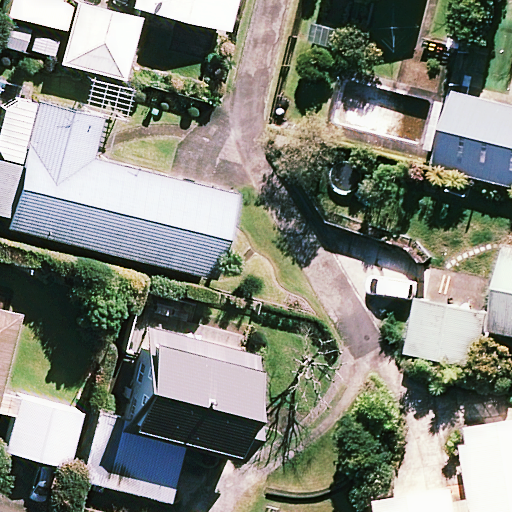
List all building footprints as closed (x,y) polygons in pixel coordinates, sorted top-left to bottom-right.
[(141,15),(75,0),(70,0),(55,67),(125,83),(141,15)] [(132,0),(131,5),(226,29),(233,0),(132,0)] [(356,29),(322,19),(312,52),(346,62),(356,29)] [(401,106),(350,89),(336,129),(387,147),(401,106)] [(0,211),(6,213),(3,224),(211,276),(231,193),(88,158),(98,117),(5,94),(0,112),(0,211)] [(511,108),(459,95),(440,168),(511,186),(511,108)] [(511,250),(497,333),(511,335),(511,250)] [(99,417),(84,480),(168,501),(183,441),(229,453),(259,333),(150,306),(121,422),(99,417)] [(488,312),(432,306),(426,358),(482,364),(488,312)] [(0,391),(0,373),(15,313),(0,309),(0,411),(11,413),(2,449),(64,464),(77,409),(24,396),(15,394),(15,395),(0,391)] [(511,511),(511,426),(471,432),(480,511),(511,511)] [(232,511),(237,490),(186,479),(179,511),(232,511)] [(463,511),(462,494),(386,500),(386,511),(463,511)]
